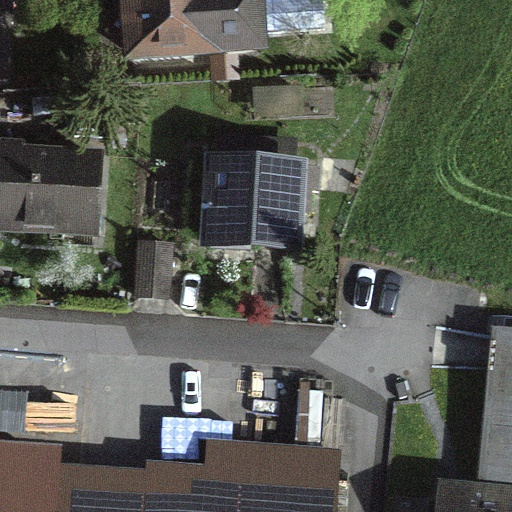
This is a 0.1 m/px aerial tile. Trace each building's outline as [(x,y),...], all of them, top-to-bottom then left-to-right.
[(125,0),(130,60),(251,49),(247,0),(225,0),(205,1),(204,0),(125,0)] [(124,116),(71,113),(70,140),(123,143),(124,116)] [(0,233),(91,238),(96,162),(16,158),(16,152),(0,151),(0,233)] [(288,251),(289,224),(302,225),(304,193),(291,192),(292,176),(212,171),(208,246),(288,251)] [(133,300),(164,302),(168,250),(137,248),(133,300)] [(511,511),(511,338),(491,336),(478,478),(500,482),(498,502),(438,497),(436,511),(511,511)] [(326,511),(327,506),(143,493),(141,511),(326,511)]
